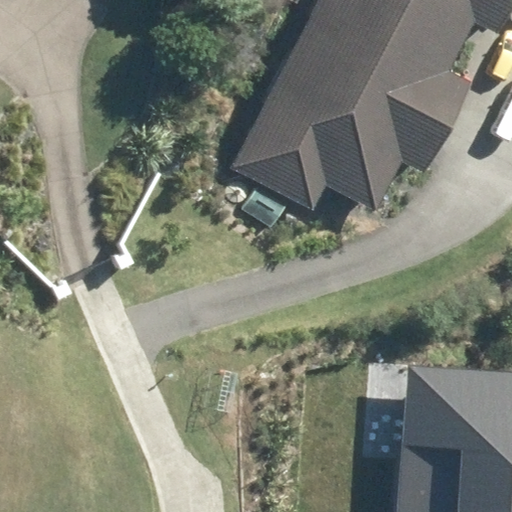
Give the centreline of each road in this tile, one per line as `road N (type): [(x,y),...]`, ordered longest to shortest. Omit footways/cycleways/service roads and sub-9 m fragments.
road 1 (unknown): [(73,0),(114,263),(110,323)]
road 2 (residential): [(110,323),(186,511)]
